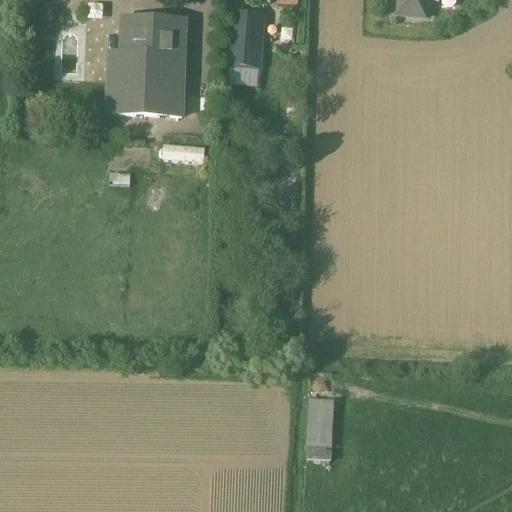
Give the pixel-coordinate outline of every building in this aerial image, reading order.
[(298,0),(277,0),(277,8),(298,10),(298,0)] [(398,0),(397,18),(426,21),(427,4),(439,5),(439,0),(398,0)] [(181,120),(185,19),(120,16),(118,51),(107,51),(105,117),(181,120)] [(229,45),(253,47),(256,20),(232,17),(229,45)] [(162,147),(161,164),(204,164),(205,148),(162,147)] [(338,408),(312,407),(310,458),(337,459),(338,408)]
